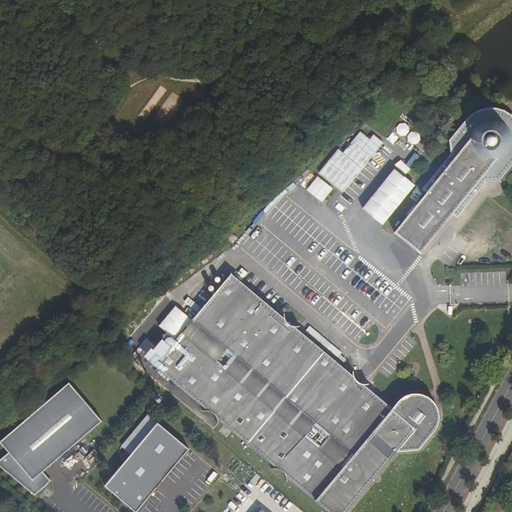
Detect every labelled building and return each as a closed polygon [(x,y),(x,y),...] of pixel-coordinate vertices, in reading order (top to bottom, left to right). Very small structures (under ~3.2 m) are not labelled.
[(153,119),(165,126),(183,100),(171,92),(153,119)] [(425,192),(394,231),(420,253),(452,213),(456,216),(485,182),(498,180),(500,178),(510,167),(511,163),(511,113),(509,111),(508,111),(503,108),(498,107),(493,107),(487,107),(482,108),(477,110),(472,113),(468,116),(465,120),(449,139),(450,153),(422,188),(425,192)] [(397,139),(407,133),(402,123),(392,129),(397,139)] [(335,149),(316,174),(342,194),(382,142),(371,134),(368,138),(358,131),(341,153),(335,149)] [(358,209),(379,226),(411,186),(390,169),(358,209)] [(231,273),(154,365),(329,511),(342,511),(395,450),(417,448),(438,414),(437,409),(435,405),(432,401),(429,398),(425,395),(421,393),(415,392),(406,393),(398,398),(391,407),(231,273)] [(409,343),(395,359),(400,363),(414,347),(409,343)] [(400,344),(392,355),(396,358),(404,347),(400,344)] [(43,472),(102,421),(69,383),(0,441),(0,442),(9,452),(0,459),(0,466),(33,494),(45,485),(50,481),(43,472)] [(144,511),(194,453),(162,425),(110,491),(136,511),(144,511)]
